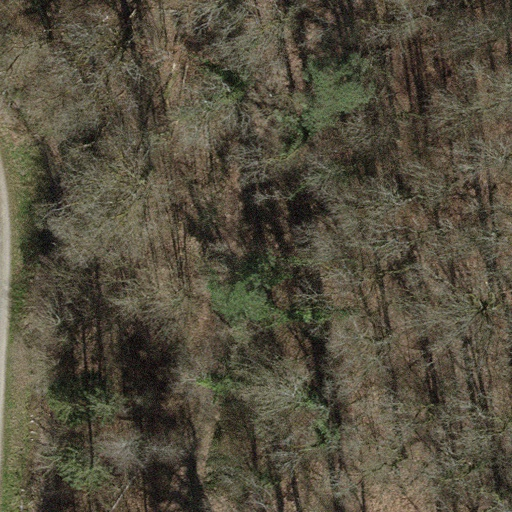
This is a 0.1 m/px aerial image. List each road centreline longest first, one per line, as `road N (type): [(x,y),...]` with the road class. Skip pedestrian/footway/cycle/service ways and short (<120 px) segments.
road 1 (track): [(343,0),(327,12),(272,136),(193,511)]
road 2 (unclassified): [(0,309),(0,176)]
